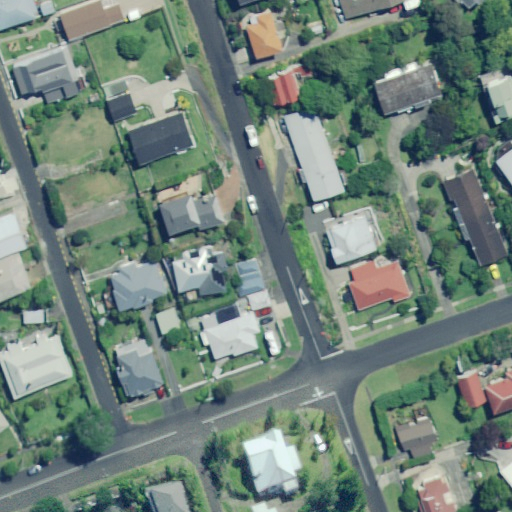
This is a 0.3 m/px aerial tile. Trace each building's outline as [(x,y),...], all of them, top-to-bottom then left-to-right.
[(34,10),(37,9),(34,0),(0,0),(0,26),(36,15),(34,10)] [(55,10),(52,0),(40,4),(44,14),(55,10)] [(114,5),(112,0),(96,0),(61,12),(70,38),(126,18),(120,3),(114,5)] [(393,0),(342,0),(348,16),(393,0)] [(125,11),(129,21),(142,16),(138,6),(125,11)] [(277,28),(286,25),(283,16),(274,19),(271,11),(257,16),(258,20),(248,24),(258,55),(283,46),(277,28)] [(308,25),(312,36),(324,31),(321,21),(308,25)] [(48,102),(87,87),(82,74),(79,75),(68,45),(13,65),(23,92),(41,85),(48,102)] [(444,94),(433,61),(420,65),(418,61),(382,73),(384,77),(375,80),(385,111),(397,107),(398,110),(416,104),(444,94)] [(274,103),(302,93),(296,78),(313,72),(309,63),(265,80),(274,103)] [(511,63),(480,73),(496,121),(511,115),(511,63)] [(138,112),(127,79),(110,85),(114,98),(107,100),(114,120),(138,112)] [(315,104),(285,115),(304,168),(299,170),(304,182),(308,180),(314,197),(345,186),(315,104)] [(59,163),(82,156),(72,125),(77,123),(73,111),(62,114),(64,121),(40,128),(50,160),(58,158),(59,163)] [(194,145),(184,112),(130,129),(141,162),(194,145)] [(366,161),(363,144),(356,146),(359,162),(366,161)] [(511,147),(497,159),(511,178),(508,181),(511,186),(511,147)] [(103,162),(101,150),(89,153),(91,164),(103,162)] [(508,252),(474,168),(443,180),(451,201),(466,238),(471,235),(482,263),(508,252)] [(226,218),(217,192),(194,199),(192,191),(161,201),(171,229),(196,220),(199,227),(226,218)] [(384,243),(373,209),(325,226),(337,260),(384,243)] [(0,254),(18,248),(27,244),(16,213),(0,218),(0,254)] [(208,252),(207,246),(183,252),(184,258),(174,260),(180,289),(200,285),(202,292),(227,287),(223,268),(228,267),(224,249),(208,252)] [(0,293),(30,283),(19,250),(0,257),(0,293)] [(411,295),(399,259),(377,266),(375,260),(351,269),(355,280),(350,281),(359,308),(393,297),(395,300),(411,295)] [(167,291),(157,260),(137,266),(135,260),(119,266),(121,272),(110,275),(121,309),(153,298),(152,296),(167,291)] [(272,304),(268,291),(249,296),(253,309),(272,304)] [(180,326),(174,308),(157,313),(163,332),(180,326)] [(44,321),(43,309),(25,310),(26,322),(44,321)] [(260,328),(254,311),(219,323),(215,313),(202,318),(215,356),(234,350),(235,353),(258,345),(253,331),(260,328)] [(279,345),(271,326),(263,329),(271,349),(279,345)] [(72,373),(58,336),(47,340),(45,335),(35,338),(37,343),(23,349),(17,336),(0,351),(0,355),(15,395),(72,373)] [(165,380),(148,336),(134,341),(119,347),(126,364),(119,367),(129,394),(142,389),(144,393),(154,389),(153,385),(165,380)] [(511,368),(506,370),(508,376),(487,384),(496,410),(511,403),(511,368)] [(485,399),(477,372),(458,378),(467,405),(485,399)] [(0,430),(9,424),(0,410),(0,430)] [(397,427),(406,449),(412,447),(416,455),(433,448),(430,439),(439,435),(430,413),(397,427)] [(285,456),(280,439),(243,450),(257,498),(282,490),(285,497),(298,493),(293,477),(301,475),(294,453),(285,456)] [(444,511),(457,508),(446,475),(426,481),(427,486),(417,489),(424,511),(444,511)] [(188,511),(180,489),(148,501),(152,511),(188,511)]
